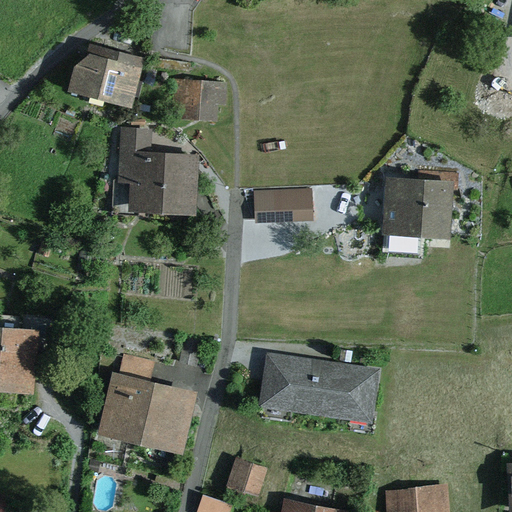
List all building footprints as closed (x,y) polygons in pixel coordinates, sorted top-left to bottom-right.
[(90,95),(91,90),(127,100),(140,50),(119,45),(116,56),(99,51),(97,61),(89,59),(77,69),(72,91),(90,95)] [(176,82),(174,112),(200,115),(202,84),(176,82)] [(224,101),(225,85),(202,84),(200,115),(214,116),(215,100),(224,101)] [(137,214),(138,203),(189,206),(191,162),(147,160),(148,134),(124,133),(122,166),(138,167),(137,179),(115,178),(113,213),(137,214)] [(390,185),(388,224),(386,224),(385,254),(422,256),(424,226),(441,227),(443,188),(456,189),(457,174),(420,172),(419,187),(390,185)] [(310,216),(309,191),(278,192),(279,217),(310,216)] [(276,219),(276,218),(279,217),(278,192),(257,193),(258,220),(276,219)] [(0,379),(29,382),(32,349),(51,351),(54,320),(0,315),(0,379)] [(185,337),(180,361),(196,365),(201,341),(185,337)] [(124,357),(108,428),(176,444),(187,397),(146,387),(152,363),(124,357)] [(270,358),(264,403),(309,409),(315,364),(270,358)] [(368,418),(374,373),(315,364),(309,409),(368,418)] [(244,497),(246,489),(257,492),(264,470),(240,461),(228,492),(244,497)] [(389,491),(390,511),(447,511),(446,486),(389,491)] [(204,499),(199,511),(226,511),(228,506),(204,499)]
